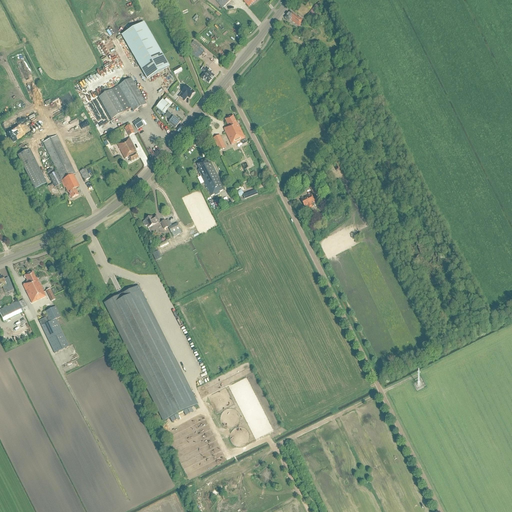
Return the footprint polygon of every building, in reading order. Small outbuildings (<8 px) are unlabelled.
[(215,0),(222,9),(232,0),(242,0),(249,7),(257,0),(215,0)] [(298,18),(291,12),(285,19),(289,22),(291,20),(299,27),(304,20),(299,16),(298,18)] [(170,67),(145,23),(122,36),(147,80),(170,67)] [(304,34),(299,30),(297,32),(297,31),(294,34),(296,35),(294,37),(299,41),(300,39),(300,38),(301,36),(302,36),(304,34)] [(189,48),(192,50),(190,52),(194,56),(196,53),(199,50),(201,48),(194,42),(189,48)] [(196,53),(194,56),(198,59),(203,53),(199,50),(196,53)] [(211,81),(215,77),(210,74),(211,72),(207,69),(206,71),(203,68),(201,71),(204,73),(200,79),(203,81),(204,81),(209,85),(212,81),(211,81)] [(131,79),(99,98),(112,120),(131,108),(134,112),(146,105),(131,79)] [(182,93),(178,98),(184,102),(188,98),(190,100),(195,93),(186,86),(181,93),(182,93)] [(163,101),(156,109),(157,109),(164,115),(171,107),(170,107),(164,102),(163,101)] [(168,112),(165,116),(171,121),(170,123),(169,124),(175,129),(176,128),(181,123),(174,117),(168,112)] [(41,113),(30,118),(34,127),(45,122),(41,113)] [(233,116),(225,120),(228,127),(224,129),(232,146),(245,139),(239,125),(238,126),(233,116)] [(20,118),(5,124),(7,130),(22,124),(20,118)] [(144,125),(140,120),(133,124),(137,130),(144,125)] [(11,134),(15,141),(34,131),(30,124),(11,134)] [(125,129),(130,137),(135,135),(131,127),(125,129)] [(56,136),(43,143),(56,171),(70,164),(56,136)] [(226,149),(220,136),(214,139),(216,144),(214,145),(216,149),(218,149),(219,152),(226,149)] [(130,139),(117,146),(124,160),(126,159),(128,158),(131,163),(139,159),(134,150),(136,149),(130,139)] [(38,146),(25,150),(36,181),(44,178),(46,183),(50,182),(38,146)] [(209,165),(207,160),(197,165),(200,170),(198,171),(211,196),(224,191),(211,164),(209,165)] [(75,174),(70,164),(56,171),(61,181),(62,181),(68,193),(71,199),(78,195),(75,189),(79,187),(73,175),(75,174)] [(94,166),(98,176),(102,175),(99,164),(94,166)] [(86,170),(81,172),(80,173),(84,182),(90,179),(86,170)] [(49,176),(55,188),(63,184),(56,172),(49,176)] [(315,186),(310,189),(314,197),(319,194),(315,186)] [(243,195),(245,200),(258,195),(256,190),(243,195)] [(314,205),(314,204),(317,203),(313,194),(301,200),(305,207),(307,206),(309,211),(313,209),(313,207),(314,207),(314,205)] [(143,222),(143,224),(144,226),(146,227),(148,226),(149,228),(156,225),(155,224),(159,222),(156,216),(152,218),(145,221),(146,221),(143,222)] [(168,229),(171,234),(172,234),(172,235),(180,231),(180,230),(177,224),(168,229)] [(32,273),(24,277),(28,284),(23,287),(31,305),(46,298),(37,280),(36,280),(32,273)] [(0,277),(0,276),(0,286),(3,285),(5,289),(11,287),(7,279),(2,281),(0,277)] [(17,285),(11,287),(14,295),(19,293),(17,285)] [(198,405),(139,286),(121,295),(104,304),(163,422),(198,405)] [(55,300),(50,290),(49,290),(49,289),(46,290),(47,291),(46,292),(51,302),(55,300)] [(18,302),(2,310),(0,310),(0,315),(3,323),(28,311),(23,301),(18,303),(18,302)] [(47,317),(38,321),(54,354),(68,347),(55,320),(60,318),(55,307),(45,312),(47,317)]
